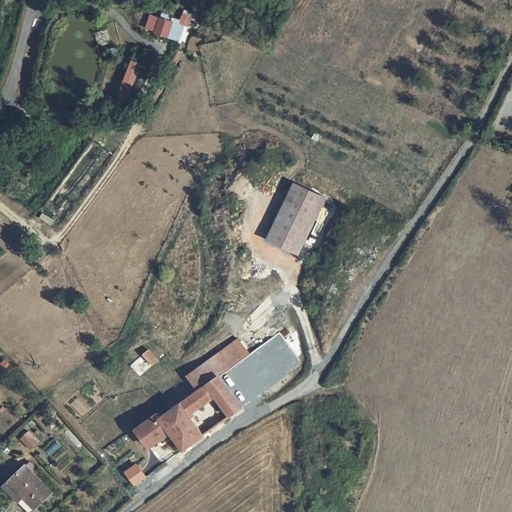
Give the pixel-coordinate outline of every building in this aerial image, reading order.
[(192,19),(183,14),(179,24),(188,28),(192,19)] [(172,23),(160,19),(156,33),(168,37),(172,23)] [(130,59),(114,98),(125,103),(141,64),(130,59)] [(156,59),(147,77),(156,82),(164,64),(156,59)] [(292,183),(266,239),(297,253),(324,198),(292,183)] [(194,302),(219,286),(212,275),(187,291),(194,302)] [(207,318),(224,307),(216,296),(200,307),(207,318)] [(251,297),(237,311),(245,319),(259,304),(251,297)] [(239,342),(220,356),(220,379),(227,388),(243,407),(303,363),(281,335),(251,357),(239,342)] [(162,361),(153,349),(146,354),(155,366),(162,361)] [(200,393),(220,379),(220,356),(190,378),(200,393)] [(2,358),(0,360),(0,368),(2,371),(9,365),(2,358)] [(200,393),(194,398),(185,405),(184,405),(191,415),(215,397),(227,388),(220,379),(200,393)] [(230,417),(243,407),(227,388),(215,397),(230,417)] [(180,397),(185,405),(194,398),(189,391),(180,397)] [(170,433),(168,431),(191,415),(184,405),(172,414),(162,421),(158,415),(136,431),(150,449),(170,433)] [(191,415),(168,431),(170,433),(183,451),(186,449),(210,431),(206,426),(201,429),(191,415)] [(21,437),(31,446),(38,439),(28,430),(21,437)] [(13,476),(10,479),(26,496),(38,507),(54,490),(26,463),(13,476)]
